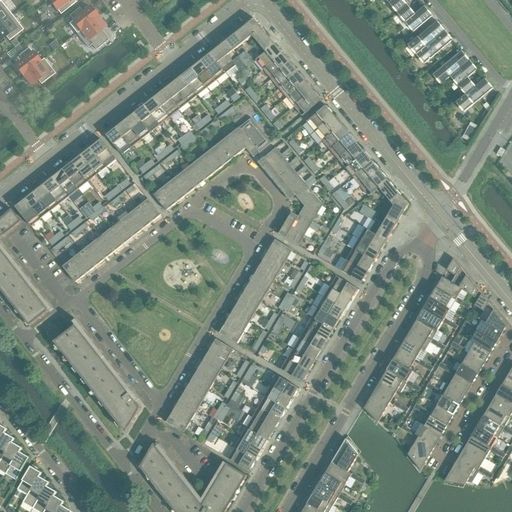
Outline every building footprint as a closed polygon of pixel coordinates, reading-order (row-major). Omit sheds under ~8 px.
[(71,7),(67,2),(69,0),(49,0),(61,15),(71,7)] [(403,0),(386,0),(398,13),(408,5),(403,0)] [(0,24),(12,15),(1,1),(0,1),(0,24)] [(413,32),(433,16),(425,6),(419,11),(419,10),(415,14),(408,5),(398,13),(413,32)] [(73,20),(69,24),(77,34),(81,31),(98,17),(90,7),(83,13),(79,8),(70,15),(73,20)] [(12,15),(0,24),(0,40),(6,36),(9,41),(23,30),(12,15)] [(81,31),(77,34),(88,48),(92,45),(97,50),(110,40),(101,30),(105,27),(98,17),(81,31)] [(252,36),(262,28),(254,19),(238,32),(246,42),(253,36),(252,36)] [(416,55),(445,31),(437,21),(432,26),(431,26),(428,28),(428,29),(409,45),(416,55)] [(275,44),(270,37),(262,28),(252,36),(253,36),(266,52),(275,44)] [(444,48),(448,46),(447,45),(453,40),(445,31),(416,55),(424,64),(444,48)] [(229,56),(246,42),(238,32),(221,46),(229,56)] [(145,47),(141,40),(136,44),(141,50),(145,47)] [(264,70),(283,54),(283,53),(282,54),(280,51),(281,51),(275,44),(266,52),(256,60),(264,70)] [(237,67),(229,56),(221,46),(220,46),(220,47),(218,49),(217,48),(211,53),(227,74),(237,67)] [(40,62),(29,48),(18,56),(22,60),(15,66),(23,76),(40,62)] [(241,61),(248,55),(245,51),(238,57),(241,61)] [(451,77),(470,60),(462,51),(456,56),(456,55),(452,58),(453,59),(433,75),(441,85),(451,77)] [(227,74),(211,53),(210,54),(211,55),(202,61),(218,82),(227,74)] [(272,79),(291,63),(291,62),(290,63),(288,61),(289,60),(283,54),(264,70),(272,79)] [(244,64),(251,58),(248,55),(241,61),(244,64)] [(247,68),(254,62),(251,58),(244,64),(247,68)] [(41,85),(55,74),(44,59),(40,62),(23,76),(31,86),(38,80),(41,85)] [(469,78),(473,75),(472,74),(478,70),(470,60),(451,77),(466,95),(476,87),(469,78)] [(218,82),(202,61),(193,69),(209,89),(218,82)] [(279,88),(299,72),(298,72),(295,70),(296,69),(291,63),(272,79),(279,88)] [(251,75),(246,68),(242,72),(244,75),(247,78),(251,75)] [(209,89),(193,69),(183,76),(199,96),(209,89)] [(287,98),(306,81),(305,82),(303,79),(304,78),(299,72),(279,88),(287,98)] [(248,79),(247,78),(244,75),(238,80),(241,85),(248,79)] [(199,96),(183,76),(174,84),(189,104),(199,96)] [(485,97),(488,94),(487,93),(493,89),(485,79),(476,87),(466,95),(456,103),(464,113),(484,96),(485,97)] [(295,107),(314,91),(314,90),(313,91),(311,88),(312,88),(306,81),(287,98),(295,107)] [(189,104),(174,84),(165,91),(180,111),(189,104)] [(255,93),(250,87),(245,91),(250,97),(255,93)] [(180,111),(165,91),(155,98),(171,118),(180,111)] [(303,116),(322,100),(321,99),(321,100),(318,98),(319,97),(314,91),(295,107),(303,116)] [(234,102),(240,97),(237,93),(230,98),(234,102)] [(260,99),(255,93),(250,97),(255,103),(260,99)] [(171,118),(155,98),(146,106),(145,105),(161,126),(171,118)] [(225,110),(231,105),(227,100),(221,105),(225,110)] [(161,126),(145,105),(144,106),(145,106),(142,108),(136,112),(152,133),(161,126)] [(219,114),(225,110),(221,105),(215,110),(219,114)] [(270,111),(265,105),(261,109),(266,115),(270,111)] [(230,117),(237,111),(234,106),(226,112),(230,117)] [(315,131),(335,115),(334,115),(333,115),(331,113),(332,112),(327,106),(307,122),(315,131)] [(275,117),(270,111),(266,115),(271,121),(275,117)] [(152,133),(136,112),(135,113),(136,114),(133,116),(132,115),(126,120),(142,140),(152,133)] [(223,122),(230,117),(226,112),(219,118),(223,122)] [(206,124),(212,120),(208,115),(202,120),(206,124)] [(323,141),(342,125),(334,116),(335,116),(335,115),(315,131),(323,141)] [(204,181),(246,148),(254,157),(255,157),(254,157),(271,143),(251,118),(192,165),(204,181)] [(142,140),(126,120),(126,121),(124,123),(123,123),(117,127),(133,148),(142,140)] [(200,129),(206,124),(202,120),(196,125),(200,129)] [(211,131),(218,126),(215,121),(208,127),(211,131)] [(283,127),(278,121),(273,124),(279,131),(283,127)] [(330,150),(349,134),(342,125),(323,141),(330,150)] [(133,148),(117,127),(116,128),(117,129),(114,131),(114,130),(107,135),(123,155),(133,148)] [(204,137),(211,131),(208,127),(200,132),(204,137)] [(188,140),(194,135),(190,131),(184,136),(188,140)] [(338,159),(357,144),(349,134),(330,150),(338,159)] [(192,145),(199,139),(195,135),(194,135),(188,140),(192,145)] [(182,145),(188,140),(184,136),(178,141),(182,145)] [(299,145),(294,139),(289,143),(294,149),(299,145)] [(117,159),(101,140),(101,141),(99,143),(98,142),(92,147),(107,167),(117,159)] [(184,151),(192,145),(188,140),(182,145),(181,146),(184,151)] [(346,168),(365,153),(357,144),(338,159),(346,168)] [(168,154),(174,149),(171,145),(165,150),(168,154)] [(304,151),(299,145),(294,149),(299,155),(304,151)] [(107,167),(92,147),(91,148),(92,148),(89,150),(82,155),(98,175),(107,167)] [(266,172),(284,157),(292,151),(289,148),(282,155),(276,148),(259,162),(258,162),(266,172)] [(505,150),(501,148),(497,154),(501,157),(505,150)] [(162,159),(168,154),(165,150),(158,154),(162,159)] [(173,160),(180,154),(177,151),(170,156),(173,160)] [(353,178),(373,161),(372,161),(365,153),(346,168),(353,178)] [(98,175),(82,155),(82,156),(80,158),(79,157),(73,162),(88,182),(98,175)] [(165,166),(173,160),(170,156),(163,162),(165,166)] [(274,181),(292,167),(300,160),(297,157),(290,164),(284,157),(266,172),(274,181)] [(314,164),(309,158),(304,161),(309,167),(314,164)] [(149,169),(155,164),(152,160),(146,164),(149,169)] [(361,187),(381,171),(380,170),(379,171),(377,168),(378,168),(373,161),(353,178),(361,187)] [(88,182),(73,162),(72,162),(73,163),(70,165),(70,164),(63,169),(79,190),(88,182)] [(143,174),(149,169),(146,164),(140,169),(143,174)] [(319,170),(314,164),(309,167),(314,174),(319,170)] [(204,181),(192,165),(182,172),(195,189),(204,181)] [(154,175),(161,169),(158,166),(151,171),(154,175)] [(282,191),(300,176),(307,169),(305,167),(297,173),(292,167),(274,181),(282,191)] [(79,190),(63,169),(63,170),(63,171),(61,173),(60,172),(54,177),(70,197),(79,190)] [(147,181),(154,175),(151,171),(144,177),(147,181)] [(379,189),(388,181),(389,180),(388,179),(387,180),(385,177),(386,177),(381,171),(361,187),(369,197),(379,189)] [(195,189),(182,172),(173,180),(186,196),(195,189)] [(295,195),(315,179),(312,176),(305,182),(300,176),(282,191),(290,200),(295,195)] [(329,182),(324,176),(320,180),(319,179),(317,181),(317,182),(320,186),(323,184),(325,186),(329,182)] [(70,197),(54,177),(53,177),(54,178),(45,185),(60,204),(70,197)] [(124,189),(131,184),(127,179),(121,184),(124,189)] [(324,205),(309,188),(317,182),(317,181),(315,179),(295,195),(305,206),(324,205)] [(186,196),(173,180),(164,187),(176,203),(186,196)] [(391,212),(401,195),(389,180),(388,181),(379,189),(394,207),(391,212)] [(334,188),(329,182),(325,186),(330,192),(334,188)] [(60,204),(45,185),(36,193),(51,212),(60,204)] [(129,194),(136,189),(133,185),(126,191),(129,194)] [(115,196),(121,191),(117,187),(111,192),(115,196)] [(176,203),(164,187),(154,195),(167,211),(176,203)] [(109,201),(115,196),(111,192),(105,196),(109,201)] [(51,212),(36,193),(27,199),(26,199),(41,219),(51,212)] [(119,202),(127,196),(124,193),(117,198),(119,202)] [(345,201),(340,195),(335,198),(340,204),(345,201)] [(398,223),(409,205),(401,195),(391,212),(388,217),(398,223)] [(112,208),(119,202),(117,198),(109,204),(112,208)] [(41,219),(26,199),(25,200),(26,200),(23,202),(16,207),(32,227),(41,219)] [(161,215),(149,199),(139,207),(152,223),(161,215)] [(350,207),(345,201),(340,204),(345,210),(350,207)] [(97,212),(103,207),(99,203),(93,208),(97,212)] [(313,222),(324,205),(305,206),(298,216),(320,229),(327,233),(329,229),(323,225),(322,227),(313,222)] [(364,215),(369,208),(364,205),(360,212),(364,215)] [(100,216),(107,210),(104,206),(103,207),(97,212),(100,216)] [(152,223),(139,207),(130,214),(142,230),(152,223)] [(91,217),(97,212),(93,208),(87,212),(91,217)] [(369,218),(373,210),(369,208),(364,215),(369,218)] [(53,309),(25,273),(0,241),(0,238),(22,222),(12,210),(0,219),(0,288),(29,326),(49,310),(50,312),(53,309)] [(373,221),(378,213),(373,210),(369,218),(373,221)] [(92,221),(100,216),(97,212),(91,217),(90,218),(92,221)] [(320,229),(298,216),(292,212),(286,223),(305,235),(310,228),(318,233),(320,229)] [(142,230),(130,214),(120,222),(133,238),(142,230)] [(77,226),(83,221),(80,216),(74,221),(77,226)] [(387,241),(398,223),(388,217),(379,230),(377,235),(387,241)] [(340,228),(344,221),(339,218),(335,225),(340,228)] [(71,231),(77,226),(74,221),(68,226),(71,231)] [(82,232),(89,226),(86,222),(79,228),(82,232)] [(133,238),(120,222),(111,229),(123,245),(133,238)] [(314,240),(305,235),(286,223),(279,234),(280,234),(299,246),(304,238),(312,243),(314,240)] [(336,235),(340,228),(335,225),(331,232),(336,235)] [(75,237),(82,232),(79,228),(72,234),(75,237)] [(387,241),(377,235),(365,228),(359,239),(381,252),(380,251),(382,248),(383,249),(387,241)] [(123,245),(111,229),(101,237),(114,253),(123,245)] [(58,241),(65,236),(61,231),(55,236),(58,241)] [(58,241),(55,236),(51,232),(45,236),(52,246),(58,241)] [(63,246),(70,241),(67,237),(60,243),(63,246)] [(114,253),(101,237),(92,244),(104,260),(114,253)] [(328,249),(332,242),(327,239),(323,246),(328,249)] [(381,252),(359,239),(353,249),(375,262),(374,261),(376,259),(377,259),(381,252)] [(287,261),(293,250),(276,240),(269,250),(287,261)] [(56,252),(63,246),(60,243),(53,249),(56,252)] [(104,260),(92,244),(82,252),(95,268),(104,260)] [(324,255),(328,249),(323,246),(319,252),(324,255)] [(375,262),(353,249),(347,260),(368,273),(369,272),(368,272),(370,269),(375,262)] [(287,261),(269,250),(263,261),(281,271),(287,261)] [(95,268),(82,252),(73,259),(85,275),(95,268)] [(368,273),(347,260),(342,257),(335,268),(362,283),(363,282),(362,282),(363,279),(364,280),(368,273)] [(85,275),(73,259),(63,267),(76,283),(85,275)] [(479,291),(454,259),(447,270),(456,276),(452,282),(451,283),(463,289),(462,290),(475,298),(479,291)] [(281,271),(263,261),(257,271),(275,282),(281,271)] [(304,271),(309,263),(305,261),(300,269),(304,271)] [(312,276),(316,269),(311,266),(307,273),(312,276)] [(275,282),(257,271),(251,281),(268,292),(275,282)] [(298,282),(303,274),(299,271),(294,279),(298,282)] [(306,286),(310,279),(305,276),(301,283),(306,286)] [(359,289),(337,276),(330,287),(352,300),(353,299),(352,299),(353,296),(354,297),(359,289)] [(463,289),(451,283),(452,282),(443,277),(436,288),(456,300),(462,290),(463,289)] [(293,289),(298,282),(294,279),(290,287),(293,289)] [(268,292),(251,281),(245,292),(262,302),(268,292)] [(302,293),(306,286),(301,283),(297,290),(302,293)] [(352,300),(330,287),(324,297),(345,310),(351,300),(352,301),(352,300)] [(447,307),(453,298),(456,300),(436,288),(430,298),(450,310),(451,309),(447,307)] [(262,302),(245,292),(239,302),(256,312),(262,302)] [(287,303),(291,296),(292,295),(288,293),(283,301),(287,303)] [(507,326),(482,294),(475,306),(484,311),(479,319),(487,323),(504,333),(507,326)] [(292,306),(296,299),(291,296),(287,303),(292,306)] [(345,310),(324,297),(318,307),(339,320),(345,310)] [(450,310),(430,298),(424,308),(444,320),(450,310)] [(283,310),(287,303),(283,301),(279,309),(282,311),(283,310)] [(256,312),(239,302),(232,312),(250,323),(256,312)] [(288,313),(292,306),(287,303),(283,310),(288,313)] [(339,320),(318,307),(312,318),(333,330),(339,320)] [(444,320),(424,308),(418,319),(438,331),(444,320)] [(250,323),(232,312),(226,322),(244,333),(250,323)] [(274,323),(278,315),(274,313),(270,321),(274,323)] [(281,327),(285,321),(280,318),(276,324),(281,327)] [(333,330),(312,318),(306,328),(327,340),(333,330)] [(139,399),(115,368),(88,334),(76,319),(73,322),(76,325),(55,342),(55,343),(58,341),(98,393),(127,429),(126,432),(126,433),(141,408),(136,402),(139,399)] [(438,331),(418,319),(412,329),(432,341),(438,331)] [(269,331),(274,323),(270,321),(265,328),(269,331)] [(238,344),(244,333),(226,322),(220,333),(220,334),(221,334),(238,344)] [(497,343),(504,333),(487,323),(481,333),(497,343)] [(277,334),(281,327),(276,324),(272,331),(277,334)] [(327,340),(306,328),(300,338),(321,351),(327,340)] [(432,341),(412,329),(406,339),(422,349),(422,350),(425,352),(432,341)] [(497,343),(481,333),(478,331),(476,333),(471,342),(474,344),(475,343),(491,353),(497,343)] [(261,343),(266,336),(262,333),(257,341),(261,343)] [(269,348),(273,341),(268,338),(264,345),(269,348)] [(321,351),(300,338),(294,349),(315,362),(316,361),(315,360),(321,351)] [(228,360),(234,350),(216,339),(210,350),(228,360)] [(422,350),(422,349),(406,339),(400,350),(416,359),(422,350)] [(257,351),(261,343),(257,341),(253,349),(257,351)] [(485,364),(491,353),(475,343),(474,344),(469,354),(485,364)] [(265,355),(269,348),(264,345),(260,352),(265,355)] [(315,362),(294,349),(287,359),(309,372),(310,371),(309,371),(310,368),(311,369),(315,362)] [(228,360),(210,350),(204,360),(222,371),(228,360)] [(410,370),(416,359),(400,350),(393,360),(410,370)] [(479,374),(485,364),(469,354),(462,364),(479,374)] [(309,372),(287,359),(281,370),(303,383),(303,382),(303,381),(304,378),(305,379),(307,375),(309,372)] [(222,371),(204,360),(198,371),(215,381),(222,371)] [(413,372),(410,370),(393,360),(387,370),(407,382),(413,372)] [(245,371),(250,363),(246,361),(241,368),(245,371)] [(473,384),(479,374),(462,364),(456,374),(473,384)] [(253,375),(257,368),(252,365),(248,372),(253,375)] [(241,379),(245,371),(241,368),(237,376),(241,379)] [(407,382),(387,370),(381,381),(401,392),(407,382)] [(215,381),(198,371),(192,381),(209,391),(215,381)] [(249,382),(253,375),(248,372),(244,379),(249,382)] [(467,395),(473,384),(456,374),(450,385),(467,395)] [(299,388),(278,375),(271,386),(293,399),(292,398),(294,395),(295,396),(299,388)] [(511,376),(509,375),(503,385),(511,390),(511,376)] [(209,391),(192,381),(185,391),(203,401),(209,391)] [(233,391),(238,383),(234,381),(229,389),(233,391)] [(401,392),(381,381),(375,391),(391,401),(393,399),(397,391),(400,393),(401,392)] [(461,405),(467,395),(450,385),(447,383),(442,391),(441,393),(444,395),(461,405)] [(511,390),(503,385),(497,395),(511,404),(511,390)] [(240,396),(244,389),(239,386),(235,393),(240,396)] [(293,399),(271,386),(265,396),(287,409),(293,399)] [(228,399),(233,391),(229,389),(224,397),(228,399)] [(203,401),(185,391),(179,401),(197,412),(203,401)] [(380,419),(391,401),(375,391),(364,409),(378,423),(380,419)] [(236,402),(240,396),(235,393),(231,399),(236,402)] [(454,415),(461,405),(444,395),(438,405),(454,415)] [(511,413),(509,412),(511,406),(511,404),(497,395),(490,406),(510,417),(511,414),(511,413)] [(287,409),(265,396),(259,407),(281,420),(281,419),(280,419),(282,416),(283,416),(287,409)] [(197,412),(179,401),(173,412),(191,422),(197,412)] [(222,413),(226,406),(227,405),(223,402),(218,410),(222,413)] [(448,425),(454,415),(438,405),(434,403),(429,412),(428,413),(448,425)] [(227,416),(231,409),(226,406),(222,413),(227,416)] [(510,417),(490,406),(484,416),(504,428),(505,426),(510,417)] [(281,420),(259,407),(253,417),(275,430),(274,429),(276,426),(277,427),(281,420)] [(218,419),(222,413),(218,410),(213,418),(217,420),(218,419)] [(184,433),(191,422),(173,412),(167,423),(184,433)] [(223,422),(227,416),(222,413),(218,419),(223,422)] [(442,436),(448,425),(428,413),(427,416),(422,424),(442,436)] [(504,428),(484,416),(478,426),(498,438),(503,430),(504,428)] [(275,430),(253,417),(247,427),(268,440),(269,440),(268,439),(270,437),(275,430)] [(208,432),(213,425),(209,422),(204,430),(208,432)] [(436,446),(442,436),(422,424),(417,432),(416,434),(419,436),(436,446)] [(498,438),(478,426),(472,437),(492,448),(493,447),(498,438)] [(216,437),(220,430),(215,427),(211,434),(216,437)] [(268,440),(247,427),(241,438),(261,450),(267,441),(268,441),(268,440)] [(204,440),(208,432),(204,430),(200,438),(204,440)] [(0,462),(12,442),(13,442),(15,439),(6,433),(5,432),(0,440),(0,462)] [(212,444),(216,437),(211,434),(207,441),(212,444)] [(421,470),(436,446),(419,436),(409,455),(421,470)] [(492,448),(472,437),(466,447),(482,457),(484,454),(487,456),(490,451),(492,448)] [(261,450),(241,438),(234,448),(256,461),(257,460),(256,460),(261,450)] [(348,473),(349,473),(359,455),(346,439),(332,463),(348,473)] [(0,470),(6,474),(20,452),(21,452),(23,448),(18,445),(13,442),(12,442),(0,462),(0,470)] [(202,498),(196,491),(159,444),(156,446),(154,444),(142,464),(144,466),(142,469),(175,511),(225,511),(248,476),(224,461),(207,490),(202,498)] [(482,457),(466,447),(460,457),(476,467),(482,457)] [(256,461),(234,448),(228,459),(250,472),(250,471),(249,470),(251,467),(252,468),(256,461)] [(17,481),(28,462),(30,458),(21,452),(20,452),(6,474),(17,481)] [(465,485),(476,467),(460,457),(445,481),(465,485)] [(352,475),(349,473),(348,473),(332,463),(326,474),(345,486),(350,477),(352,475)] [(28,495),(39,476),(40,477),(42,473),(31,466),(18,489),(28,495)] [(341,493),(345,486),(326,474),(319,484),(339,496),(341,493)] [(33,509),(47,486),(48,486),(50,483),(45,480),(40,477),(39,476),(28,495),(23,503),(33,509)] [(339,496),(319,484),(313,494),(333,506),(338,498),(339,496)] [(44,511),(55,495),(55,496),(57,492),(52,489),(48,486),(47,486),(33,509),(38,511),(44,511)] [(329,511),(333,506),(313,494),(307,505),(318,511),(329,511)] [(58,511),(63,505),(65,502),(55,496),(55,495),(44,511),(58,511)]
